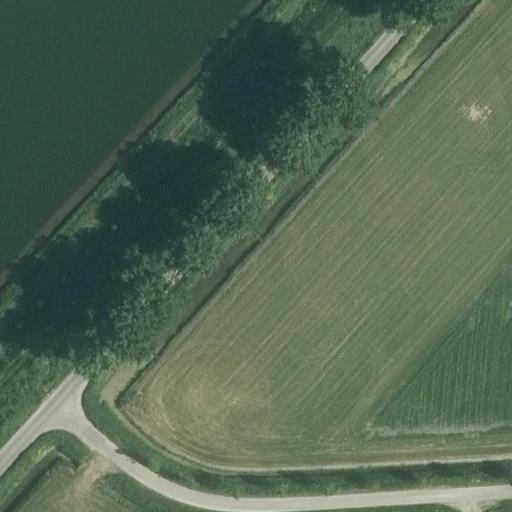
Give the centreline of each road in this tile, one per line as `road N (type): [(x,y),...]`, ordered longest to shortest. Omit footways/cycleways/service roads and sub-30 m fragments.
road 1 (unclassified): [(56,408),(429,0)]
road 2 (unclassified): [(511,490),(234,506),(161,489),(56,408)]
